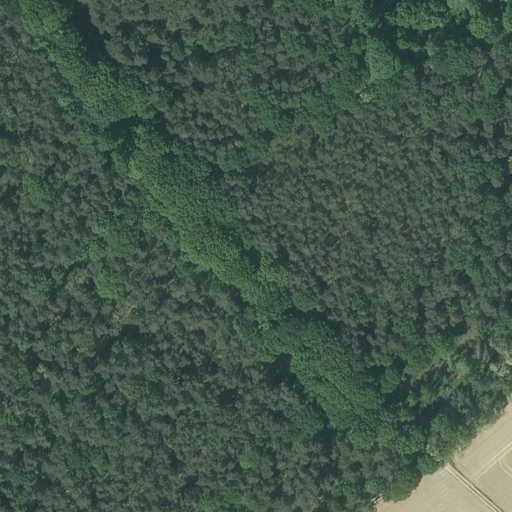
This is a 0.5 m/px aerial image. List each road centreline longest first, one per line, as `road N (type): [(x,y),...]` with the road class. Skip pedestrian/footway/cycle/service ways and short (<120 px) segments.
road 1 (track): [(359,511),(436,457),(155,195),(16,0)]
road 2 (track): [(383,34),(397,57),(511,160)]
road 3 (track): [(497,511),(436,457),(511,394)]
